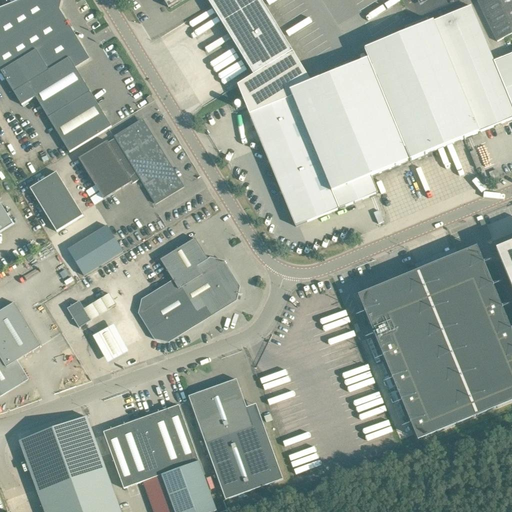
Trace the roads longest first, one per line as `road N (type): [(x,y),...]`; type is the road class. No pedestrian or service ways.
road 1 (unclassified): [(0,423),(239,342),(264,324),(287,271)]
road 2 (unclassified): [(287,271),(261,251),(104,0)]
road 3 (unclassified): [(287,271),(308,273),(511,190)]
road 4 (track): [(252,511),(462,438)]
road 5 (unknown): [(211,174),(159,211),(118,211),(55,248)]
